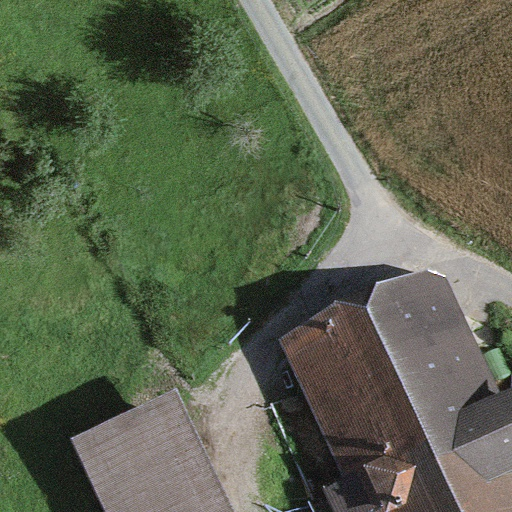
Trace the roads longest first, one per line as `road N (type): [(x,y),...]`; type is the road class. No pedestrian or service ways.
road 1 (track): [(392,251),(284,339),(252,414),(254,511)]
road 2 (track): [(392,251),(251,0)]
